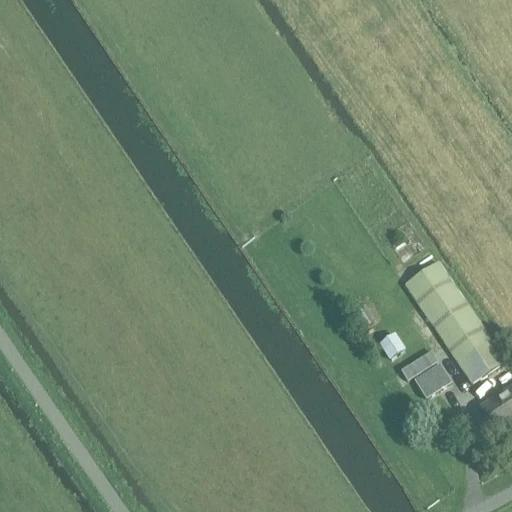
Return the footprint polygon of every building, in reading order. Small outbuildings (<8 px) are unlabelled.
[(505,364),(438,263),(404,286),(471,386),(505,364)] [(364,306),(353,314),(364,331),(376,323),(364,306)] [(394,335),(378,345),(389,362),(405,351),(394,335)] [(438,364),(432,354),(402,373),(408,382),(438,364)] [(452,387),(441,369),(415,384),(426,402),(452,387)] [(511,425),(511,388),(483,408),(500,433),(511,425)]
